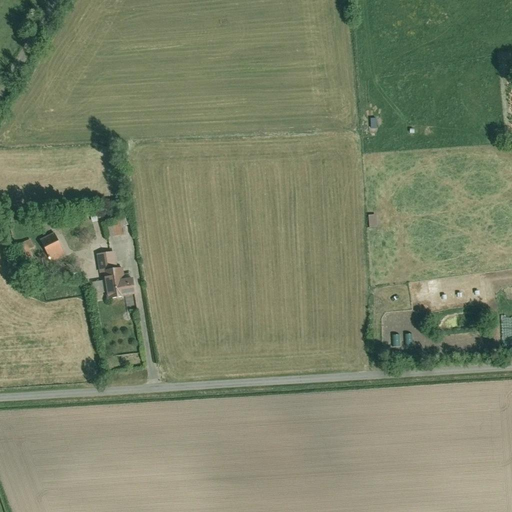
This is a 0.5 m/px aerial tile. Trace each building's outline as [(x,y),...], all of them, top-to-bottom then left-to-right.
[(369,214),(369,226),(377,226),(377,214),(369,214)] [(108,226),(109,236),(122,235),(121,224),(108,226)] [(40,240),(51,262),(66,255),(54,233),(40,240)] [(19,252),(23,250),(28,260),(33,258),(30,250),(35,247),(31,238),(16,246),(19,252)] [(109,299),(136,295),(133,278),(122,280),(120,268),(104,270),(109,299)] [(92,282),(94,293),(106,291),(104,280),(92,282)]
